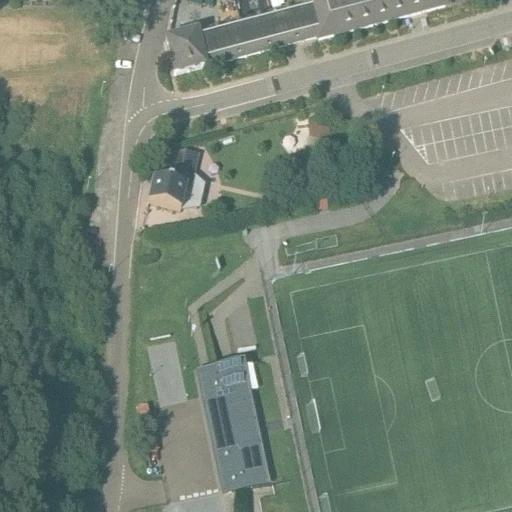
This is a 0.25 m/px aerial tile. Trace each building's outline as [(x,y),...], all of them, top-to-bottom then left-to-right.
[(307,0),(309,7),(163,45),(172,78),(318,40),(319,42),(478,0),(307,0)] [(309,120),(311,126),(325,124),(324,117),(316,114),(309,120)] [(153,181),(148,206),(185,215),(194,178),(182,175),(186,151),(163,159),(157,182),(153,181)] [(277,196),(266,194),(264,204),(275,206),(277,196)] [(222,499),(270,489),(243,364),(196,374),(222,499)] [(148,458),(157,456),(155,446),(146,448),(148,458)]
